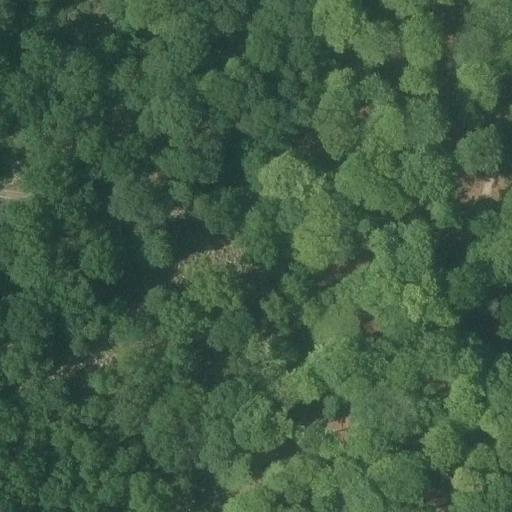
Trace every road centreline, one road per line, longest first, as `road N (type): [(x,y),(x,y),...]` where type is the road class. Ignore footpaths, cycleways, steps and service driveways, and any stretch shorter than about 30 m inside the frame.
road 1 (track): [(398,511),(375,405),(396,311),(484,152),(485,118),(449,0)]
road 2 (track): [(442,226),(0,184)]
